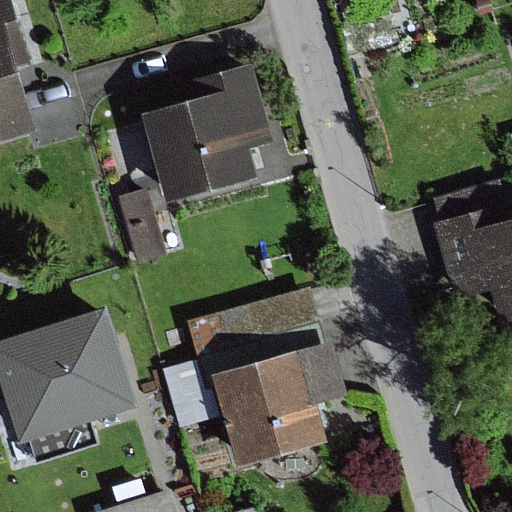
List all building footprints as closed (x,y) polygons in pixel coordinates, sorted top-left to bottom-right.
[(0,0),(0,144),(37,133),(20,74),(33,70),(12,0),(0,0)] [(187,103),(141,115),(165,204),(259,180),(251,150),(275,143),(254,63),(182,82),(187,103)] [(433,199),(440,223),(434,225),(469,340),(511,326),(511,211),(502,178),(433,199)] [(149,189),(119,198),(137,263),(167,255),(149,189)] [(312,287),(188,321),(198,356),(322,322),(312,287)] [(0,342),(0,383),(20,446),(139,408),(107,308),(0,342)] [(198,356),(163,367),(180,428),(226,415),(240,464),(325,440),(315,408),(349,398),(333,341),(328,343),(322,322),(198,356)] [(176,511),(169,490),(101,511),(176,511)]
